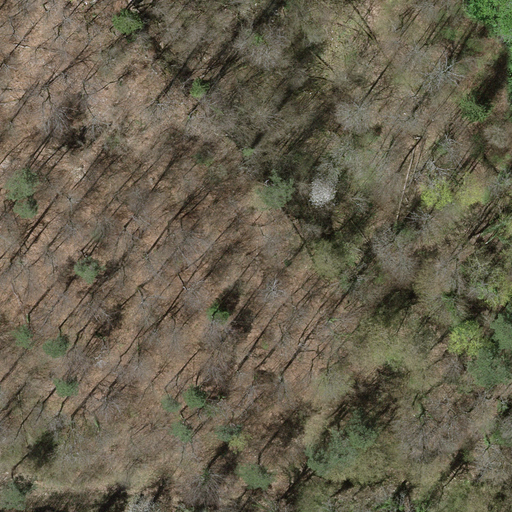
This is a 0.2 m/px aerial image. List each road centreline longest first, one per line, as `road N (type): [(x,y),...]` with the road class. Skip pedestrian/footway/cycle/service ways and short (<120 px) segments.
road 1 (track): [(0,497),(88,505),(440,467),(511,481)]
road 2 (track): [(88,505),(366,367),(396,338),(401,298),(387,227)]
